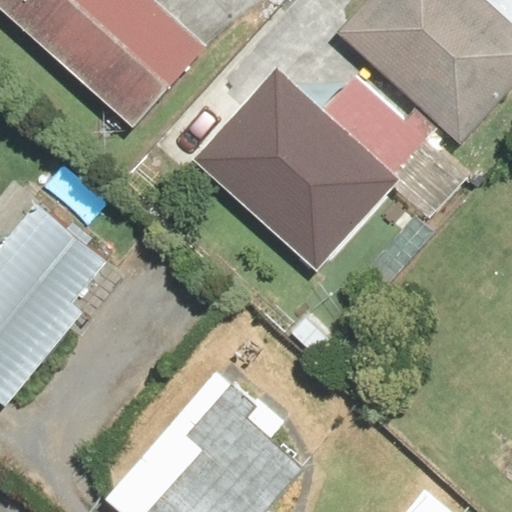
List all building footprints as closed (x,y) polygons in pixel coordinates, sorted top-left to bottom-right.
[(176,0),(14,0),(157,121),(225,41),(176,0)] [(511,7),(503,0),(370,0),(353,22),(479,126),(511,86),(511,7)] [(301,58),(213,149),(326,257),(414,167),(301,58)] [(0,376),(22,394),(130,259),(53,198),(0,264),(0,376)] [(226,366),(125,493),(149,511),(289,511),(281,506),(328,447),(226,366)] [(511,511),(511,450),(507,446),(467,487),(493,511),(511,511)]
